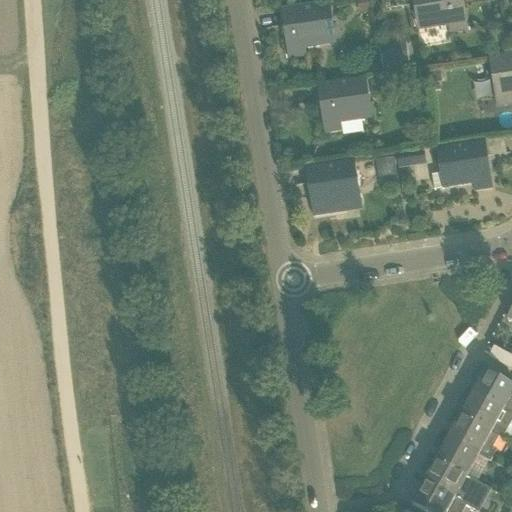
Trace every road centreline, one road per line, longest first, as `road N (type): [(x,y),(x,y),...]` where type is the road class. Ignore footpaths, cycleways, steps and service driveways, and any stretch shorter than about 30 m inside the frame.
road 1 (track): [(52,0),(68,366),(89,511)]
road 2 (residential): [(316,510),(392,501),(511,286)]
road 3 (residential): [(282,281),(238,0)]
road 4 (residential): [(282,281),(511,245)]
road 5 (residential): [(316,510),(282,281)]
